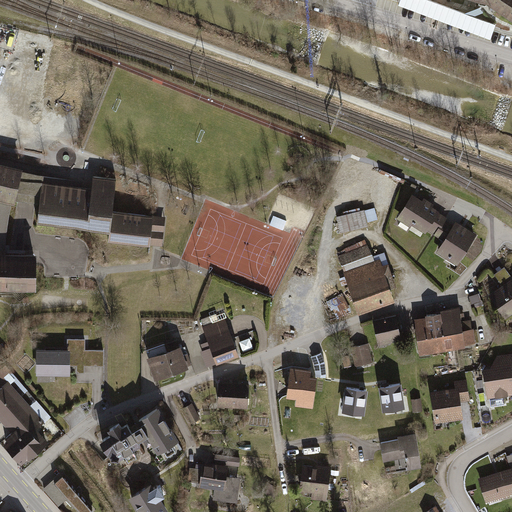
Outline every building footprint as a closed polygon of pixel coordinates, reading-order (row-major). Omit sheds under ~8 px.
[(511,0),(472,0),(481,3),(511,23),(511,0)] [(32,64),(39,35),(0,26),(0,73),(7,75),(9,65),(13,66),(14,60),(23,62),(14,104),(39,110),(48,67),(32,64)] [(0,287),(33,288),(33,267),(33,254),(2,254),(2,248),(3,244),(9,202),(18,169),(0,164),(0,287)] [(112,180),(88,177),(86,189),(40,184),(41,176),(18,169),(9,202),(16,203),(37,205),(34,224),(106,232),(108,210),(112,180)] [(437,211),(410,195),(395,219),(422,235),(424,232),(433,236),(442,221),(444,218),(436,213),(437,211)] [(341,216),(334,217),(339,234),(367,226),(366,224),(376,221),(373,209),(363,212),(363,210),(359,211),(358,207),(340,212),(341,216)] [(156,215),(108,210),(106,232),(105,240),(153,246),(160,246),(163,216),(156,215)] [(455,268),(475,235),(453,222),(451,226),(442,221),(433,236),(441,242),(433,255),(455,268)] [(335,256),(356,313),(391,300),(387,289),(394,287),(382,252),(370,257),(366,246),(335,256)] [(493,275),(501,286),(511,278),(504,267),(493,275)] [(511,278),(501,286),(487,296),(503,319),(511,312),(511,278)] [(334,319),(350,313),(343,294),(325,301),(328,311),(331,310),(334,319)] [(473,307),(481,305),(478,294),(467,297),(468,303),(472,302),(473,307)] [(210,352),(214,365),(237,356),(220,308),(207,313),(208,316),(199,319),(202,327),(201,327),(206,342),(199,345),(203,354),(210,352)] [(444,310),(450,349),(465,347),(465,344),(472,343),(473,346),(478,345),(476,329),(470,330),(469,321),(460,322),(458,308),(444,310)] [(438,335),(441,350),(450,349),(444,310),(435,312),(435,314),(438,335)] [(425,337),(438,335),(435,314),(422,316),(422,317),(425,337)] [(371,319),(375,345),(398,341),(394,315),(371,319)] [(412,319),(417,354),(427,352),(425,337),(422,317),(412,319)] [(425,337),(427,352),(441,350),(438,335),(425,337)] [(242,340),(244,349),(254,347),(251,338),(242,340)] [(67,349),(35,349),(35,374),(69,375),(69,365),(71,365),(77,365),(77,372),(84,372),(84,366),(102,366),(102,349),(85,349),(85,339),(67,339),(67,349)] [(148,360),(154,380),(189,368),(188,366),(191,364),(188,353),(184,355),(181,345),(179,346),(177,340),(169,343),(171,348),(146,357),(148,360)] [(371,364),(366,344),(348,348),(353,369),(371,364)] [(481,368),(486,400),(511,396),(511,395),(511,392),(511,391),(511,352),(496,355),(488,367),(481,368)] [(0,386),(5,381),(2,377),(8,371),(3,365),(0,368),(0,386)] [(295,403),(311,405),(314,379),(300,377),(301,373),(287,371),(284,396),(296,397),(295,403)] [(7,375),(23,393),(26,390),(10,372),(7,375)] [(453,388),(428,391),(432,422),(460,418),(458,401),(466,400),(463,379),(452,381),(453,388)] [(27,406),(5,381),(0,386),(0,421),(9,432),(0,440),(0,443),(19,464),(46,440),(35,428),(50,415),(35,398),(27,406)] [(247,384),(217,382),(215,405),(246,407),(247,384)] [(381,386),(385,408),(404,405),(400,383),(381,386)] [(346,387),(343,409),(363,412),(366,390),(346,387)] [(419,398),(409,399),(411,410),(420,409),(419,398)] [(190,404),(180,409),(187,424),(198,419),(190,404)] [(309,419),(324,421),(327,408),(311,406),(309,419)] [(107,435),(103,437),(112,451),(116,449),(119,455),(121,454),(125,460),(133,455),(129,449),(138,443),(136,439),(143,435),(153,454),(175,441),(168,428),(166,429),(154,409),(137,419),(139,422),(127,429),(123,423),(118,426),(116,422),(104,429),(107,435)] [(405,470),(420,467),(415,432),(394,435),(395,439),(378,442),(381,461),(397,459),(398,464),(403,463),(405,470)] [(198,482),(198,487),(212,488),(211,499),(236,501),(238,478),(223,476),(224,464),(237,466),(238,457),(213,455),(212,463),(200,462),(199,468),(188,467),(186,481),(198,482)] [(309,499),(324,501),(328,467),(300,464),(297,491),(309,492),(309,499)] [(511,471),(511,468),(476,478),(483,504),(511,495),(511,471)] [(59,505),(68,498),(79,511),(88,511),(92,509),(64,472),(45,487),(59,505)] [(148,483),(125,497),(134,511),(163,511),(165,511),(158,499),(161,497),(161,495),(164,493),(158,484),(155,486),(154,484),(150,486),(148,483)]
